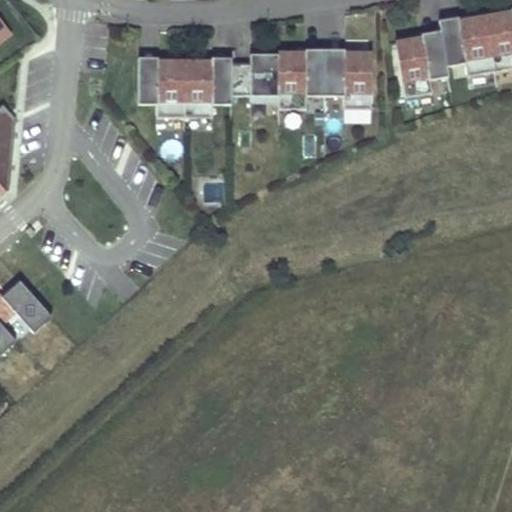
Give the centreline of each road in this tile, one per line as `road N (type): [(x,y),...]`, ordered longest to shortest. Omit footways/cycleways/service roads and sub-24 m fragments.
road 1 (residential): [(72,0),(57,171),(0,233)]
road 2 (residential): [(85,0),(192,13),(297,0)]
